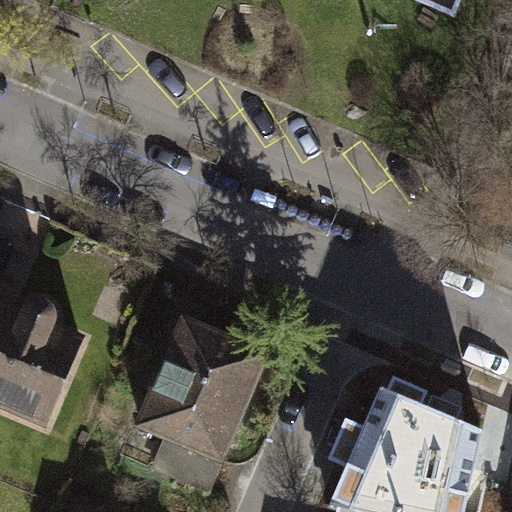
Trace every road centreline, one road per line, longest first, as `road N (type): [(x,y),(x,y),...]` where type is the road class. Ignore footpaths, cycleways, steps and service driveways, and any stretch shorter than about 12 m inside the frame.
road 1 (residential): [(0,128),(356,272)]
road 2 (residential): [(356,272),(260,511)]
road 3 (residential): [(356,272),(511,340)]
